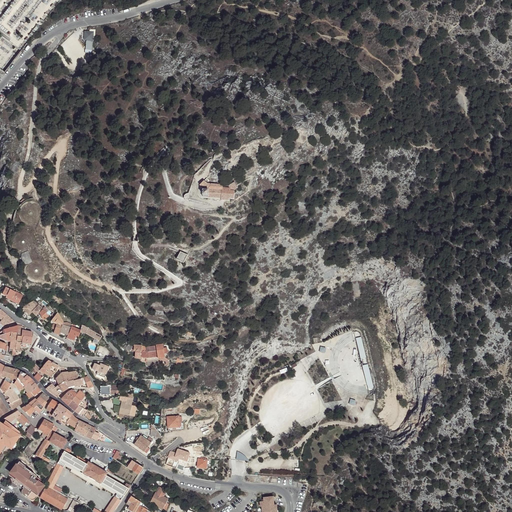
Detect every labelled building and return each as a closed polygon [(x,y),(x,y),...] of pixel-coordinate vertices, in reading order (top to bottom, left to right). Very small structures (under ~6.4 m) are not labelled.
[(92,50),(93,36),(93,33),(95,33),(95,30),(92,29),(92,32),(89,32),(85,32),(85,40),(86,40),(86,49),(92,50)] [(204,181),(200,185),(203,190),(203,197),(221,198),(221,200),(229,201),(229,198),(234,199),(234,191),(233,191),(238,188),(234,182),(228,186),(230,188),(223,188),(223,185),(207,183),(210,181),(207,178),(204,181)] [(24,265),(31,263),(28,252),(20,254),(24,265)] [(181,252),(176,260),(184,263),(188,255),(181,252)] [(15,292),(4,286),(1,293),(7,296),(7,295),(12,298),(11,300),(18,304),(23,295),(16,292),(15,292)] [(24,307),(23,309),(29,315),(32,312),(36,316),(43,309),(34,301),(24,307)] [(43,310),(40,313),(43,320),(49,316),(46,313),(48,311),(45,308),(43,310)] [(0,323),(3,326),(6,324),(14,322),(0,309),(0,318),(2,320),(0,322),(0,323)] [(63,322),(57,313),(51,320),(54,323),(55,322),(57,323),(62,324),(63,323),(63,322)] [(67,322),(63,323),(62,324),(60,332),(66,334),(65,337),(67,338),(70,331),(71,326),(72,325),(67,322)] [(60,332),(62,324),(57,323),(56,325),(54,324),(52,329),(55,330),(53,333),(60,335),(60,332)] [(13,333),(18,333),(18,330),(18,325),(4,329),(0,332),(0,334),(0,335),(7,333),(10,332),(11,333),(13,333)] [(94,338),(92,343),(98,344),(102,336),(94,332),(90,329),(89,328),(85,326),(81,325),(81,330),(80,332),(86,333),(94,338)] [(66,338),(74,340),(76,336),(78,329),(74,328),(71,326),(70,331),(67,338),(66,338)] [(31,344),(33,333),(22,330),(21,336),(23,337),(20,351),(25,352),(31,344)] [(13,349),(12,355),(15,356),(16,351),(16,349),(18,333),(13,333),(11,333),(10,342),(9,348),(13,349)] [(361,337),(356,338),(361,359),(366,357),(361,337)] [(128,345),(126,343),(123,347),(130,352),(131,351),(133,348),(133,347),(132,346),(131,347),(128,345)] [(142,346),(134,346),(134,348),(134,352),(136,352),(135,358),(141,359),(141,358),(147,359),(147,363),(158,364),(158,358),(165,357),(168,354),(167,348),(164,348),(163,344),(146,347),(147,351),(142,350),(142,346)] [(39,373),(43,377),(45,374),(52,362),(48,360),(40,369),(41,369),(39,371),(40,371),(39,373)] [(45,374),(51,378),(59,369),(59,368),(59,366),(52,362),(45,374)] [(100,366),(95,363),(92,369),(98,371),(106,375),(110,365),(107,363),(106,364),(104,363),(103,364),(101,363),(100,366)] [(32,372),(35,375),(37,373),(39,371),(41,369),(40,369),(35,364),(32,367),(35,370),(32,372)] [(362,365),(368,388),(373,387),(368,364),(362,365)] [(0,377),(0,383),(2,385),(6,377),(7,377),(10,368),(5,366),(0,377)] [(10,368),(7,377),(10,379),(13,374),(16,369),(10,368)] [(12,381),(14,383),(18,378),(20,372),(16,369),(13,374),(10,379),(12,381)] [(59,385),(63,383),(66,382),(73,380),(77,379),(76,371),(68,372),(61,373),(55,378),(59,385)] [(20,372),(18,378),(22,384),(29,377),(26,374),(20,372)] [(34,377),(38,381),(42,377),(37,373),(35,375),(34,377)] [(87,388),(88,389),(93,387),(88,376),(84,378),(85,380),(87,388)] [(0,387),(0,388),(5,393),(7,390),(12,382),(12,381),(10,379),(7,377),(6,377),(2,385),(0,387)] [(22,384),(25,387),(27,385),(29,383),(31,386),(34,383),(31,380),(29,377),(22,384)] [(16,387),(19,391),(24,388),(25,387),(22,384),(18,378),(14,383),(12,381),(12,382),(16,387)] [(73,387),(75,387),(82,385),(81,378),(77,379),(73,380),(66,382),(68,388),(69,388),(69,387),(70,387),(71,388),(73,387)] [(4,394),(7,400),(10,403),(21,398),(20,393),(17,396),(12,390),(16,387),(12,382),(7,390),(5,393),(4,394)] [(57,391),(60,394),(62,392),(68,389),(68,388),(66,382),(63,383),(59,385),(58,385),(60,389),(57,391)] [(24,388),(27,392),(27,393),(30,391),(30,392),(37,387),(37,386),(34,383),(31,386),(29,383),(27,385),(25,387),(24,388)] [(45,389),(49,393),(56,388),(55,387),(52,384),(45,389)] [(49,393),(57,398),(60,394),(57,391),(60,389),(58,385),(55,387),(56,388),(49,393)] [(117,393),(117,391),(120,391),(120,388),(120,387),(119,386),(118,386),(111,385),(111,387),(111,385),(107,385),(107,386),(101,386),(101,395),(110,395),(110,394),(115,394),(117,393)] [(30,392),(34,396),(40,391),(37,387),(30,392)] [(61,399),(68,405),(72,400),(77,394),(72,390),(68,392),(61,399)] [(81,407),(84,404),(81,402),(86,395),(79,390),(77,394),(72,400),(78,406),(81,407)] [(46,402),(49,399),(43,393),(40,396),(45,402),(46,402)] [(126,401),(122,401),(121,406),(120,411),(119,416),(123,417),(124,414),(130,416),(132,405),(134,394),(128,394),(126,401)] [(43,407),(47,403),(46,402),(45,402),(40,396),(36,400),(39,403),(43,407)] [(8,404),(12,410),(22,403),(21,398),(10,403),(8,404)] [(0,399),(0,417),(8,412),(0,399)] [(35,411),(38,414),(43,407),(39,403),(36,400),(36,399),(29,404),(35,410),(35,411)] [(48,405),(55,409),(59,404),(51,400),(48,405)] [(72,400),(68,405),(74,411),(81,416),(85,416),(89,420),(92,418),(88,414),(88,415),(86,413),(88,411),(81,407),(78,406),(72,400)] [(21,408),(29,416),(35,411),(35,410),(29,404),(21,408)] [(52,416),(59,421),(67,410),(59,404),(55,409),(51,416),(52,416)] [(46,409),(47,410),(49,411),(48,414),(51,416),(55,409),(48,405),(46,409)] [(6,421),(9,424),(16,419),(18,421),(23,426),(26,423),(28,424),(29,422),(24,417),(18,410),(4,419),(6,421)] [(59,421),(65,425),(71,414),(67,410),(59,421)] [(69,428),(74,430),(79,420),(74,417),(71,414),(65,425),(69,428)] [(179,416),(167,417),(168,428),(180,427),(180,423),(179,422),(179,417),(179,416)] [(42,432),(42,431),(44,432),(43,434),(47,436),(54,425),(44,420),(38,429),(39,429),(39,430),(39,431),(41,432),(42,432)] [(99,434),(94,432),(96,429),(79,420),(74,430),(91,439),(91,438),(96,440),(99,434)] [(0,450),(4,445),(6,446),(9,448),(17,434),(19,431),(12,425),(9,424),(6,421),(3,425),(0,423),(0,450)] [(180,427),(168,428),(168,431),(184,430),(184,423),(180,423),(180,427)] [(27,432),(25,436),(29,439),(34,432),(35,428),(31,424),(30,426),(26,431),(27,432)] [(153,426),(151,424),(151,429),(150,435),(155,436),(154,439),(160,440),(161,437),(161,436),(158,430),(157,430),(153,426)] [(46,439),(45,440),(50,442),(64,450),(65,450),(67,447),(69,442),(66,441),(67,440),(54,433),(58,427),(54,425),(47,436),(46,439)] [(9,448),(10,449),(19,436),(17,434),(9,448)] [(149,437),(147,440),(141,436),(139,438),(138,437),(136,440),(137,441),(136,442),(130,437),(126,443),(147,458),(151,452),(147,449),(153,440),(149,437)] [(45,439),(36,453),(41,456),(50,442),(45,440),(46,439),(45,439)] [(64,450),(60,459),(65,462),(82,472),(81,473),(100,484),(101,483),(124,496),(131,486),(126,483),(124,486),(105,475),(107,473),(88,462),(80,457),(81,455),(77,453),(75,457),(69,454),(71,449),(67,447),(65,450),(64,450)] [(170,451),(167,458),(178,461),(179,459),(186,461),(189,453),(177,449),(176,453),(170,451)] [(240,453),(237,452),(237,455),(243,458),(243,460),(248,461),(246,458),(244,456),(240,453)] [(34,458),(37,459),(38,457),(41,458),(48,462),(49,460),(41,456),(36,453),(35,455),(34,458)] [(198,459),(198,467),(206,468),(207,460),(206,460),(206,458),(201,458),(201,459),(198,459)] [(60,459),(46,485),(52,488),(53,485),(65,462),(60,459)] [(5,460),(0,468),(0,482),(4,485),(8,484),(13,487),(15,488),(16,487),(18,486),(22,490),(21,491),(21,492),(21,493),(22,494),(25,497),(25,496),(26,495),(28,496),(27,497),(28,498),(33,502),(38,496),(29,490),(31,488),(37,493),(43,486),(34,479),(36,476),(24,467),(25,466),(19,462),(16,465),(14,467),(5,460)] [(132,470),(138,474),(143,467),(132,460),(129,464),(128,466),(128,467),(132,470)] [(46,486),(40,497),(61,509),(67,499),(56,493),(57,491),(52,488),(46,485),(46,486)] [(150,503),(163,509),(166,510),(170,500),(164,497),(166,492),(161,487),(157,493),(156,492),(153,498),(150,503)] [(136,490),(132,496),(141,502),(142,500),(138,497),(140,494),(136,490)] [(130,507),(128,510),(132,511),(135,511),(139,506),(141,503),(141,502),(132,496),(128,501),(132,503),(130,507)] [(114,497),(104,511),(112,511),(120,501),(114,497)] [(277,511),(277,505),(275,505),(272,505),(272,501),(274,501),(274,497),(263,498),(264,501),(260,502),(260,507),(262,507),(262,511),(277,511)]
